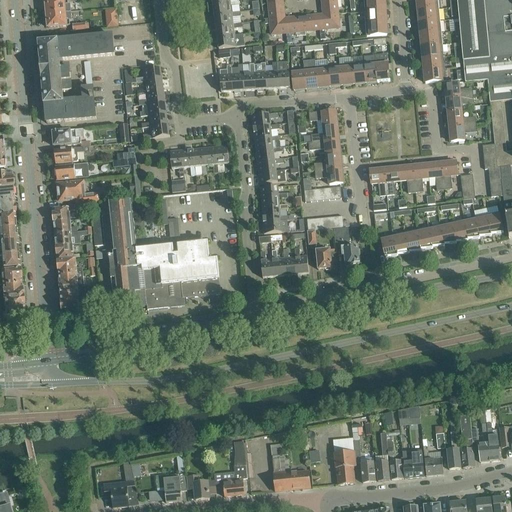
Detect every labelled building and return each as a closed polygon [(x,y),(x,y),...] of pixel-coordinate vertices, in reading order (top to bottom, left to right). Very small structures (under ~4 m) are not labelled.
[(44,15),(71,13),(70,5),(68,5),(68,0),(57,0),(45,1),(46,6),(45,6),(43,8),(44,15)] [(321,0),(323,16),(284,19),(282,0),(267,0),(270,19),(265,19),(265,25),(270,24),(271,35),(286,34),(287,44),(292,43),(291,33),(319,30),(320,41),(326,40),(325,30),(339,28),(336,0),(339,0),(321,0)] [(386,12),(384,0),(378,0),(364,1),(365,13),(386,12)] [(416,0),(418,12),(439,10),(437,0),(416,0)] [(511,34),(506,35),(504,23),(504,19),(503,9),(511,7),(511,0),(494,0),(484,1),(483,0),(458,0),(465,83),(483,82),(488,81),(489,89),(490,103),(491,105),(502,104),(501,102),(511,100),(511,34)] [(239,1),(230,2),(213,4),(214,16),(232,13),(231,6),(239,5),(239,1)] [(107,29),(118,28),(117,10),(106,11),(107,29)] [(439,10),(418,12),(419,24),(440,22),(439,10)] [(240,12),(232,13),(214,16),(216,27),(233,25),(232,18),(241,17),(240,12)] [(386,24),(386,12),(365,13),(365,25),(386,24)] [(72,21),(71,13),(44,15),(45,22),(46,24),(48,23),(48,28),(70,26),(70,21),(72,21)] [(441,34),(440,22),(419,24),(420,36),(441,34)] [(242,23),(233,25),(216,27),(217,38),(234,36),(233,29),(242,28),(242,23)] [(386,24),(365,25),(366,37),(387,36),(386,24)] [(442,46),(441,34),(420,36),(422,48),(442,46)] [(243,35),(234,36),(217,38),(219,50),(245,47),(243,35)] [(64,122),(96,120),(93,89),(82,90),(83,100),(64,102),(63,91),(72,90),(70,64),(60,65),(60,61),(115,56),(113,36),(39,43),(41,62),(40,62),(42,79),(45,105),(47,124),(64,122)] [(337,44),(328,45),(330,56),(337,56),(336,51),(338,51),(337,44)] [(442,46),(422,48),(423,60),(444,58),(442,46)] [(231,55),(230,51),(219,52),(220,59),(231,58),(231,55)] [(377,82),(377,83),(390,82),(389,72),(392,72),(392,65),(388,65),(388,60),(380,61),(380,57),(375,57),(375,62),(377,82)] [(445,70),(444,58),(423,60),(424,72),(445,70)] [(377,82),(375,62),(363,63),(366,84),(377,82)] [(273,72),(266,73),(267,90),(278,89),(277,63),(273,64),(273,72)] [(284,63),(277,63),(278,89),(290,89),(289,71),(288,63),(284,63)] [(363,63),(351,64),(354,85),(366,84),(363,63)] [(262,73),(255,73),(256,91),(267,90),(266,73),(266,64),(261,64),(262,73)] [(351,64),(340,65),(342,86),(354,85),(351,64)] [(256,91),(255,73),(254,65),(250,65),(250,74),(243,74),(244,92),(256,91)] [(340,65),(328,67),(330,87),(342,86),(340,65)] [(233,92),(232,75),(231,66),(227,67),(227,71),(220,71),(221,93),(233,92)] [(239,74),(232,75),(233,92),(244,92),(243,74),(243,66),(238,66),(239,74)] [(328,67),(316,68),(318,89),(330,87),(328,67)] [(316,68),(304,69),(306,90),(318,89),(316,68)] [(144,82),(162,80),(161,69),(143,71),(144,78),(135,79),(136,83),(144,82)] [(306,90),(304,69),(291,70),(294,91),(306,90)] [(445,70),(424,72),(425,84),(446,82),(445,70)] [(126,85),(133,84),(131,71),(125,72),(126,85)] [(162,80),(144,82),(145,89),(137,91),(137,93),(137,95),(146,94),(164,92),(162,80)] [(447,100),(473,97),(472,90),(459,91),(459,84),(444,85),(445,95),(446,95),(447,100)] [(164,92),(146,94),(147,101),(138,102),(139,107),(147,106),(165,103),(164,92)] [(373,157),(420,153),(416,97),(393,99),(394,111),(370,113),(373,157)] [(473,97),(447,100),(447,105),(446,105),(447,114),(462,113),(461,105),(473,104),(473,97)] [(165,103),(147,106),(148,112),(139,113),(140,118),(149,117),(166,114),(165,103)] [(502,104),(491,105),(495,145),(495,151),(496,157),(496,163),(497,168),(500,168),(510,166),(510,167),(511,166),(511,152),(507,153),(502,104)] [(324,128),(338,127),(337,117),(336,117),(336,112),(323,113),(309,114),(310,122),(323,121),(324,128)] [(462,120),(462,113),(447,114),(448,123),(449,123),(449,128),(476,126),(475,118),(462,120)] [(166,114),(149,117),(150,123),(141,124),(141,129),(150,128),(168,126),(166,114)] [(253,129),(270,126),(269,120),(278,119),(277,114),(269,115),(252,117),(253,129)] [(128,125),(120,126),(121,143),(129,143),(128,125)] [(279,125),(270,126),(253,129),(254,140),(272,138),(271,131),(280,130),(279,125)] [(168,126),(150,128),(151,134),(143,135),(143,140),(152,139),(152,140),(169,137),(168,126)] [(476,126),(449,128),(450,133),(449,133),(450,143),(465,142),(464,134),(476,133),(476,126)] [(338,127),(324,128),(324,135),(312,137),(312,144),(339,141),(338,136),(339,136),(338,127)] [(83,130),(75,131),(76,139),(81,138),(81,140),(82,140),(84,140),(83,130)] [(65,146),(81,145),(81,143),(81,140),(81,138),(76,139),(75,131),(53,133),(54,147),(65,146)] [(280,137),(272,138),(254,140),(256,151),(273,149),(272,142),(281,141),(280,137)] [(339,141),(312,144),(309,144),(310,151),(326,150),(327,157),(341,155),(340,146),(339,146),(339,141)] [(90,147),(82,148),(54,151),(56,165),(77,162),(79,161),(78,154),(91,152),(90,147)] [(228,147),(216,148),(218,165),(224,165),(225,173),(230,173),(229,164),(228,147)] [(216,148),(205,149),(206,167),(213,166),(214,175),(219,174),(218,165),(216,148)] [(282,148),(273,149),(256,151),(257,162),(275,160),(274,154),(282,152),(282,148)] [(124,160),(136,159),(135,152),(135,149),(128,149),(128,154),(123,154),(124,160)] [(206,167),(205,149),(193,151),(195,168),(202,167),(203,176),(207,175),(206,167)] [(193,151),(182,152),(184,169),(190,168),(191,177),(196,176),(195,168),(193,151)] [(184,169),(182,152),(170,153),(172,170),(179,169),(180,178),(184,178),(184,169)] [(341,155),(327,157),(327,164),(315,165),(315,172),(342,170),(341,165),(342,165),(341,155)] [(136,159),(124,160),(120,161),(120,167),(124,167),(124,168),(128,167),(129,174),(137,173),(136,166),(137,166),(136,159)] [(283,159),(275,160),(257,162),(259,174),(276,172),(275,165),(284,164),(283,159)] [(442,164),(444,190),(452,190),(450,177),(458,176),(456,162),(447,163),(447,164),(442,164)] [(444,190),(442,164),(437,165),(437,164),(427,165),(429,179),(436,178),(437,191),(444,190)] [(87,165),(74,166),(56,168),(57,181),(88,178),(87,165)] [(429,179),(427,165),(418,166),(418,167),(413,167),(416,193),(423,193),(422,180),(429,179)] [(408,167),(399,168),(400,182),(407,181),(409,194),(416,193),(413,167),(408,168),(408,167)] [(389,170),(384,170),(387,196),(394,195),(393,183),(400,182),(399,168),(389,169),(389,170)] [(500,168),(497,168),(497,169),(488,170),(489,177),(501,176),(501,173),(500,168)] [(285,170),(276,172),(259,174),(260,185),(278,183),(277,176),(285,175),(285,170)] [(342,175),(342,170),(315,172),(316,179),(329,178),(330,186),(344,184),(343,175),(342,175)] [(387,196),(384,170),(379,171),(379,170),(370,171),(371,185),(379,184),(380,197),(387,196)] [(0,173),(0,188),(12,187),(11,173),(0,173)] [(138,176),(131,177),(133,200),(140,199),(138,176)] [(501,176),(489,177),(490,184),(502,183),(502,181),(502,179),(501,176)] [(82,183),(76,183),(58,185),(59,202),(77,200),(78,205),(101,203),(100,193),(83,194),(82,183)] [(502,183),(490,184),(491,191),(502,190),(502,185),(502,183)] [(172,194),(186,192),(185,185),(172,187),(172,194)] [(12,187),(0,188),(0,201),(13,200),(12,187)] [(262,200),(279,199),(288,199),(287,194),(279,195),(278,188),(261,189),(262,200)] [(502,190),(491,191),(491,198),(503,197),(503,191),(502,190)] [(279,206),(279,199),(262,200),(262,212),(280,211),(288,210),(288,205),(279,206)] [(0,215),(15,214),(13,200),(0,201),(0,215)] [(169,224),(171,247),(141,250),(147,306),(148,311),(169,309),(169,304),(177,303),(177,300),(221,295),(217,260),(209,261),(208,243),(181,246),(178,219),(169,220),(167,200),(161,201),(164,225),(169,224)] [(113,256),(109,256),(108,251),(96,252),(97,260),(109,258),(114,303),(115,310),(123,309),(123,307),(127,306),(128,308),(147,306),(141,250),(137,250),(132,202),(108,204),(113,256)] [(104,245),(100,204),(92,205),(95,246),(104,245)] [(54,223),(70,221),(69,212),(75,211),(75,206),(68,206),(69,209),(53,210),(54,223)] [(280,211),(262,212),(263,223),(281,222),(289,221),(289,217),(280,217),(280,211)] [(499,213),(487,215),(491,236),(492,236),(491,235),(503,234),(499,213)] [(15,214),(0,215),(0,228),(16,227),(15,214)] [(487,215),(475,218),(480,239),(480,237),(491,236),(487,215)] [(475,218),(463,220),(468,241),(468,240),(480,239),(475,218)] [(468,241),(463,220),(452,223),(456,244),(456,242),(468,241)] [(71,228),(70,221),(54,223),(55,235),(78,233),(77,227),(71,228)] [(281,229),(281,222),(263,223),(264,235),(281,234),(281,233),(290,233),(290,228),(281,229)] [(452,223),(440,225),(444,246),(445,246),(444,245),(456,244),(452,223)] [(440,225),(428,228),(433,249),(433,248),(444,246),(440,225)] [(16,227),(0,228),(0,242),(17,241),(16,227)] [(433,249),(428,228),(416,231),(421,252),(421,250),(433,249)] [(336,253),(343,252),(343,256),(345,255),(346,267),(359,265),(358,255),(357,248),(350,249),(348,229),(334,230),(336,253)] [(421,252),(416,231),(405,233),(409,254),(410,254),(409,253),(421,252)] [(315,232),(314,232),(308,232),(309,245),(316,245),(315,232)] [(78,233),(55,235),(56,247),(73,246),(72,236),(78,235),(78,233)] [(409,254),(405,233),(393,236),(397,257),(398,257),(398,255),(409,254)] [(397,257),(393,236),(381,238),(385,258),(397,257)] [(18,254),(17,241),(0,242),(0,247),(1,248),(1,255),(18,254)] [(74,255),(73,246),(56,247),(58,260),(80,258),(80,255),(74,255)] [(316,247),(318,271),(332,269),(330,250),(323,251),(322,246),(316,247)] [(295,250),(296,258),(297,275),(309,274),(307,257),(300,258),(299,249),(295,250)] [(297,275),(296,258),(289,259),(288,250),(283,251),(284,259),(286,277),(297,275)] [(286,277),(284,259),(277,260),(277,251),(272,252),(273,261),(275,278),(286,277)] [(275,278),(273,261),(266,261),(265,253),(261,253),(261,262),(263,279),(275,278)] [(18,254),(1,255),(2,263),(0,263),(0,268),(20,267),(18,254)] [(82,269),(77,270),(76,260),(58,262),(59,276),(83,274),(82,269)] [(2,285),(21,284),(20,269),(1,271),(2,285)] [(84,288),(83,274),(59,276),(60,291),(84,288)] [(21,284),(2,285),(4,299),(23,298),(21,284)] [(85,288),(84,288),(60,291),(62,311),(80,310),(79,300),(86,299),(85,288)] [(23,298),(4,299),(6,321),(24,319),(23,298)] [(419,408),(408,410),(409,420),(420,419),(419,408)] [(408,410),(399,411),(400,421),(409,420),(408,410)] [(473,444),(472,434),(471,431),(470,415),(461,416),(463,441),(467,441),(468,450),(461,451),(463,469),(475,468),(473,444)] [(493,442),(491,424),(491,419),(486,420),(487,424),(488,444),(490,444),(492,462),(500,462),(498,443),(492,444),(492,442),(493,442)] [(488,444),(487,424),(482,425),(484,444),(479,445),(480,463),(492,462),(490,444),(488,444)] [(357,425),(352,426),(353,442),(354,452),(355,464),(361,463),(361,460),(359,441),(357,425)] [(511,426),(511,427),(511,439),(511,442),(510,442),(509,429),(500,430),(502,448),(511,447),(511,426)] [(453,434),(453,439),(454,451),(448,452),(449,470),(461,470),(460,446),(463,446),(463,439),(458,439),(457,433),(453,434)] [(444,435),(436,435),(438,450),(445,449),(444,435)] [(280,445),(271,446),(274,472),(275,483),(276,493),(293,491),(292,473),(291,470),(289,471),(288,455),(282,456),(280,445)] [(311,462),(321,462),(321,451),(311,451),(311,462)] [(407,451),(402,451),(403,462),(404,470),(405,479),(413,479),(411,461),(408,462),(407,451)] [(416,451),(410,451),(411,461),(413,479),(424,478),(423,468),(422,460),(417,461),(416,451)] [(344,453),(334,454),(335,465),(336,476),(337,476),(338,486),(355,484),(353,467),(356,467),(355,464),(354,452),(344,453)] [(425,460),(426,467),(427,477),(444,476),(441,455),(440,455),(439,452),(433,453),(434,459),(425,460)] [(373,459),(361,460),(361,463),(361,465),(363,484),(376,482),(374,464),(373,459)] [(390,462),(391,471),(392,481),(404,480),(402,461),(390,462)] [(388,462),(376,464),(377,472),(378,482),(390,481),(389,471),(388,462)] [(132,466),(133,477),(142,476),(140,465),(132,466)] [(223,486),(224,488),(225,498),(245,496),(243,480),(247,480),(246,466),(234,468),(236,481),(234,481),(235,485),(223,486)] [(309,472),(292,473),(293,491),(310,489),(309,479),(309,472)] [(179,475),(163,477),(165,491),(165,494),(166,503),(182,502),(181,492),(187,492),(185,476),(180,477),(179,475)] [(194,490),(196,501),(210,499),(209,495),(216,494),(215,481),(194,483),(194,477),(186,478),(188,490),(194,490)] [(113,509),(139,506),(137,496),(135,486),(127,487),(127,491),(119,492),(118,484),(104,486),(105,499),(112,498),(113,509)] [(493,500),(494,510),(494,511),(506,511),(505,498),(493,500)] [(492,511),(492,510),(491,500),(476,501),(476,511),(492,511)] [(466,511),(466,502),(450,504),(450,511),(466,511)]
